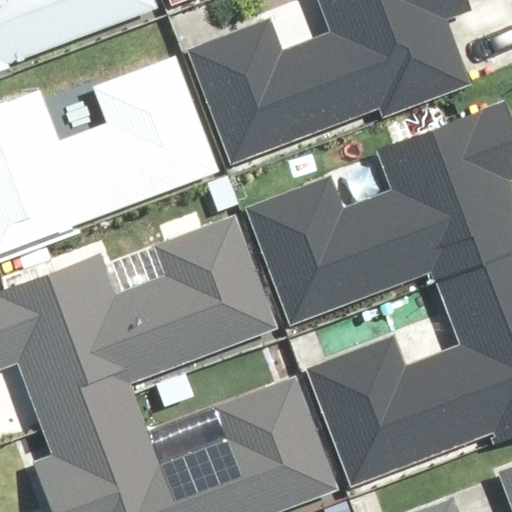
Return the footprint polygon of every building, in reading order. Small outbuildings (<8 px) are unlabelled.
[(0,0),(0,81),(170,14),(164,0),(0,0)] [(486,11),(481,0),(344,0),(359,33),(294,57),(281,21),(201,50),(242,162),(391,107),(396,118),(484,79),(459,22),(486,11)] [(0,267),(1,269),(98,232),(94,220),(231,169),(189,58),(107,88),(121,124),(72,143),(53,93),(0,112),(0,267)] [(511,104),(394,153),(410,193),(357,214),(344,181),(261,214),(306,324),(442,269),(473,345),(424,364),(411,332),(320,369),(366,483),(507,426),(511,439),(511,104)] [(291,329),(246,213),(167,244),(178,273),(128,292),(115,251),(0,287),(0,339),(12,373),(34,365),(65,455),(42,463),(59,511),(291,511),(349,493),(311,376),(225,404),(235,437),(172,458),(149,384),(291,329)]
